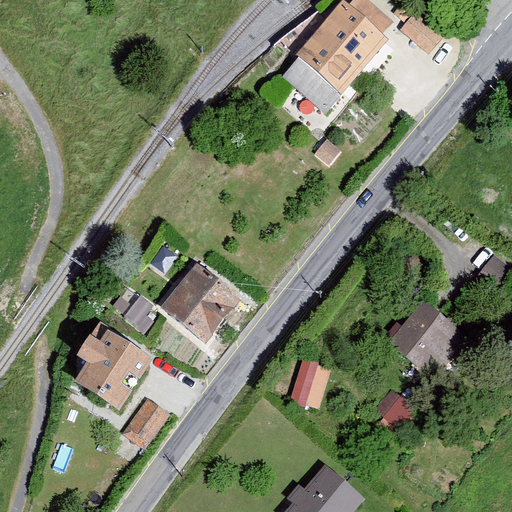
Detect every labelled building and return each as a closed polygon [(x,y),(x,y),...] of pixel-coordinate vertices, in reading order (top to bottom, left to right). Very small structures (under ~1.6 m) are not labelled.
[(389,40),(401,26),(369,0),(361,0),(355,9),(350,4),(302,60),(304,62),(287,81),(333,120),(396,46),(389,40)] [(421,15),(405,33),(434,58),(449,40),(421,15)] [(511,282),(511,267),(498,258),(481,282),(503,295),(511,282)] [(247,306),(192,268),(158,316),(213,354),(247,306)] [(116,309),(146,329),(160,307),(131,288),(116,309)] [(426,305),(393,349),(444,388),(478,344),(426,305)] [(139,344),(108,327),(83,365),(93,372),(81,393),(128,419),(162,365),(135,350),(139,344)] [(334,373),(309,359),(295,406),(323,414),(334,373)] [(404,400),(382,427),(400,441),(422,413),(404,400)] [(174,417),(155,403),(130,440),(148,451),(174,417)] [(324,466),(285,511),(358,511),(367,502),(324,466)]
